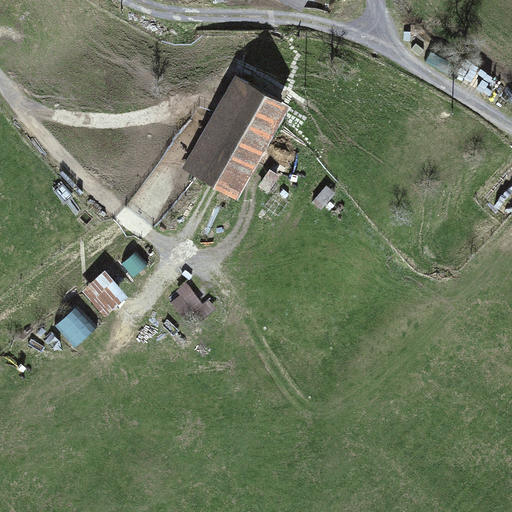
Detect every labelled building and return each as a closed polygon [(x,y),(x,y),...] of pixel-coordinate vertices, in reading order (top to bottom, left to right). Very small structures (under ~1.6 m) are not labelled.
[(273,0),(315,20),(324,0),(273,0)] [(296,114),(237,80),(183,173),(242,207),(296,114)] [(107,309),(128,288),(104,263),(83,284),(107,309)] [(170,304),(205,320),(216,297),(180,281),(170,304)] [(58,318),(78,340),(96,322),(76,301),(58,318)]
